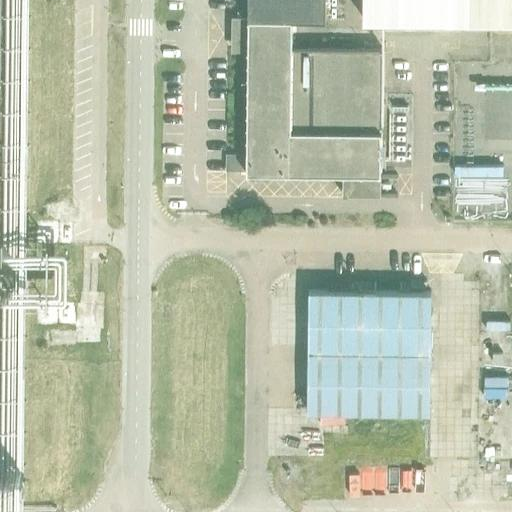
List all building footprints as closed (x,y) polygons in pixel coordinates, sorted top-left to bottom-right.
[(511,0),(247,0),(248,15),(231,15),(231,50),(247,50),(246,153),(225,153),(225,170),(246,170),(246,171),(342,172),(342,194),(397,195),(397,175),(380,174),(382,47),(292,46),(292,17),(325,18),(325,0),(362,0),(363,19),(462,20),(462,29),(490,29),(490,20),(511,20),(511,0)] [(430,290),(308,288),(306,409),(348,410),(429,411),(430,290)] [(466,390),(466,445),(489,445),(489,390),(466,390)] [(309,434),(309,452),(321,452),(322,434),(309,434)] [(336,441),(336,452),(440,454),(440,444),(336,441)] [(471,479),(473,454),(455,453),(454,478),(471,479)]
